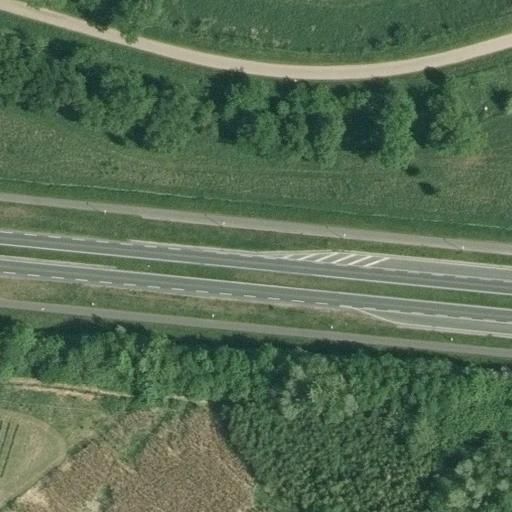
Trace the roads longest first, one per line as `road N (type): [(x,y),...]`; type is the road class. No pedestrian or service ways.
road 1 (unclassified): [(511,41),(382,72),(311,75),(221,65),(0,7)]
road 2 (primary): [(0,265),(511,323)]
road 3 (primary): [(511,281),(0,238)]
